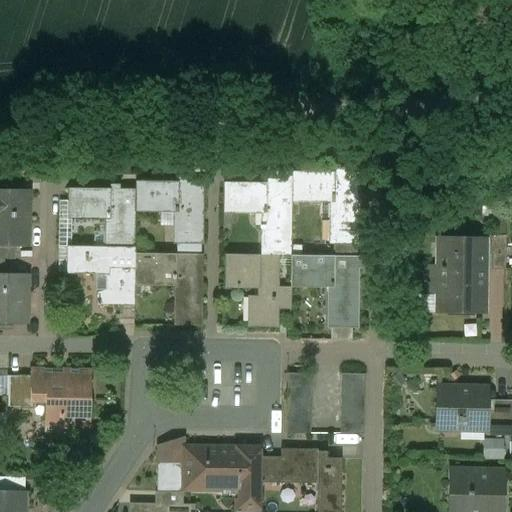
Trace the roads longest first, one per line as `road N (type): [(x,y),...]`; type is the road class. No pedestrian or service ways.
road 1 (track): [(0,134),(511,98)]
road 2 (residential): [(149,420),(277,418),(277,350)]
road 3 (residential): [(149,349),(0,346)]
road 4 (residential): [(277,350),(149,349)]
road 5 (residential): [(277,350),(404,353)]
